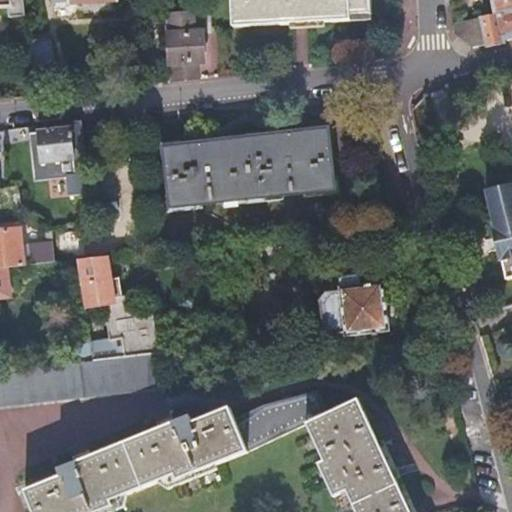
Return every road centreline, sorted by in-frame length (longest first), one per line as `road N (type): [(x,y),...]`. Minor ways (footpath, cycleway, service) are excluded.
road 1 (residential): [(387,79),(505,511)]
road 2 (unclassified): [(387,79),(0,114)]
